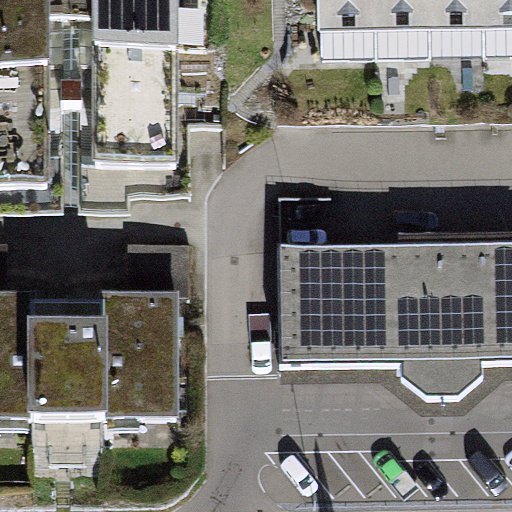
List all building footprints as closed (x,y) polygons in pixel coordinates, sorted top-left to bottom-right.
[(0,0),(0,187),(38,188),(39,0),(0,0)] [(79,0),(79,171),(169,172),(170,0),(79,0)] [(511,0),(290,0),(292,43),(511,36),(511,0)] [(0,238),(0,285),(10,285),(9,239),(0,238)] [(511,250),(278,255),(281,383),(403,381),(404,396),(428,414),(461,413),(485,390),(485,378),(511,377),(511,250)] [(0,300),(0,428),(25,428),(25,450),(84,449),(84,429),(175,428),(175,300),(0,300)]
